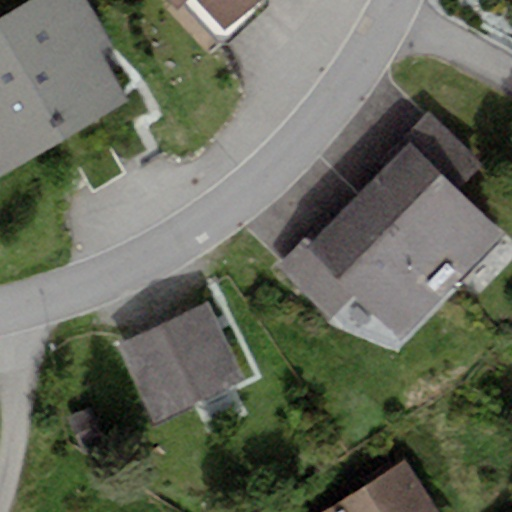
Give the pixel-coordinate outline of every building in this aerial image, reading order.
[(0,177),(129,101),(99,50),(112,43),(86,0),(30,0),(0,18),(0,177)] [(174,0),(180,6),(186,0),(196,0),(225,27),(256,0),(174,0)] [(412,143),(308,246),(302,241),(276,266),(329,319),(353,294),(398,339),(503,234),(458,190),(484,164),(429,109),(404,135),(412,143)] [(206,303),(118,345),(155,422),(243,380),(206,303)] [(437,511),(404,460),(320,511),(437,511)]
